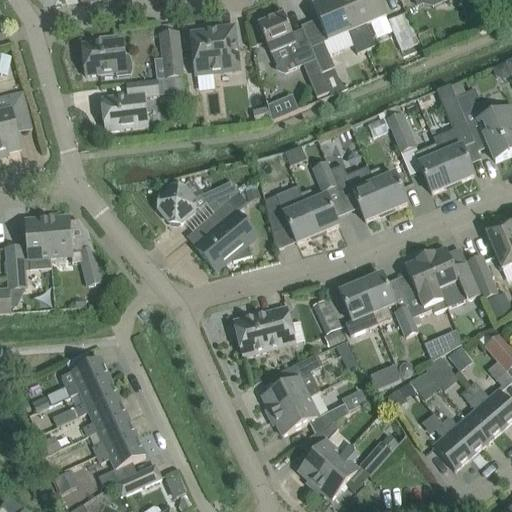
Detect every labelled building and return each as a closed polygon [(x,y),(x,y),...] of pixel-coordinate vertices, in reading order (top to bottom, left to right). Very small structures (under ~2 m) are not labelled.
[(366,53),(343,0),(327,0),(312,7),(320,25),(324,34),(328,43),(348,35),(357,57),(366,53)] [(386,19),(378,0),(343,0),(366,53),(376,49),(366,27),(386,19)] [(477,37),(477,38),(492,31),(482,7),(480,8),(467,14),(477,37)] [(291,37),(283,17),(258,27),(260,31),(257,32),(261,42),(264,40),(271,56),(277,71),(275,71),(277,74),(286,78),(289,77),(288,74),(315,63),(310,51),(306,41),(302,32),(291,37)] [(401,54),(418,47),(405,17),(388,24),(401,54)] [(196,79),(239,73),(237,50),(234,30),(207,33),(207,35),(191,37),(196,79)] [(165,81),(183,79),(178,35),(160,37),(165,81)] [(115,44),(114,39),(100,41),(100,45),(82,47),(86,79),(116,76),(116,80),(131,79),(132,73),(132,64),(129,59),(125,59),(123,43),(115,44)] [(323,45),(310,51),(315,63),(321,76),(334,71),(335,71),(323,45)] [(334,71),(321,76),(321,77),(329,96),(331,100),(347,93),(338,81),(334,71)] [(321,77),(309,82),(316,101),(329,96),(321,77)] [(106,134),(147,130),(145,110),(144,101),(159,100),(157,83),(127,86),(128,99),(102,103),(106,134)] [(462,87),(451,92),(455,100),(465,96),(462,87)] [(473,145),(467,130),(455,100),(451,92),(450,89),(437,94),(453,133),(433,141),(434,143),(436,147),(453,188),(474,179),(469,167),(466,161),(463,152),(462,150),(473,145)] [(455,100),(467,130),(478,125),(489,149),(495,165),(511,158),(511,112),(511,110),(486,120),(474,92),(465,96),(455,100)] [(0,157),(21,152),(12,115),(26,111),(22,96),(0,101),(0,157)] [(402,118),(398,110),(384,116),(384,117),(390,132),(401,157),(417,151),(403,118),(402,118)] [(431,197),(453,188),(436,147),(414,156),(424,179),(431,197)] [(323,195),(335,191),(326,168),(314,173),(323,195)] [(346,180),(342,170),(330,174),(339,196),(351,191),(352,195),(365,225),(386,216),(369,175),(367,171),(346,180)] [(383,182),(379,171),(369,175),(386,216),(408,207),(395,177),(383,182)] [(214,217),(238,198),(241,196),(232,185),(194,202),(184,190),(173,189),(159,201),(158,212),(170,226),(181,227),(195,215),(195,211),(199,212),(205,207),(214,217)] [(295,244),(296,247),(318,238),(300,197),(297,190),(277,198),(275,199),(264,204),(272,235),(288,228),(295,244)] [(315,204),(310,193),(300,197),(318,238),(339,229),(326,199),(315,204)] [(233,265),(252,260),(251,259),(244,250),(258,239),(236,214),(245,207),(238,198),(214,217),(207,223),(216,234),(196,251),(215,275),(231,262),(233,264),(233,265)] [(69,220),(47,222),(50,261),(71,260),(72,265),(82,264),(88,289),(101,286),(92,247),(78,250),(80,256),(72,257),(69,220)] [(51,272),(50,261),(47,222),(26,224),(29,263),(24,264),(23,250),(6,251),(9,292),(10,295),(27,293),(25,274),(51,272)] [(502,273),(511,268),(511,230),(510,226),(487,236),(502,273)] [(467,266),(454,271),(445,251),(434,256),(434,255),(424,259),(447,312),(472,301),(480,297),(467,266)] [(435,317),(447,312),(424,259),(415,263),(415,264),(404,269),(412,287),(400,292),(408,311),(413,321),(433,313),(435,317)] [(482,259),(467,266),(480,297),(483,303),(498,297),(497,296),(482,259)] [(378,328),(379,328),(393,322),(388,311),(395,308),(383,278),(361,287),(378,328)] [(351,339),(369,332),(378,328),(361,287),(340,296),(352,325),(346,327),(351,339)] [(0,317),(11,317),(10,295),(9,292),(0,292),(0,317)] [(485,303),(495,327),(511,319),(511,317),(503,296),(485,303)] [(325,337),(341,330),(329,303),(312,311),(325,337)] [(408,311),(394,316),(405,342),(419,336),(413,321),(408,311)] [(296,348),(286,312),(285,312),(286,316),(271,319),(270,316),(234,325),(244,361),(296,348)] [(484,350),(497,365),(506,375),(511,370),(511,348),(501,335),(493,342),(487,336),(479,343),(485,350),(484,350)] [(347,346),(337,352),(343,364),(353,359),(347,346)] [(431,365),(440,361),(433,346),(425,349),(431,365)] [(322,369),(317,358),(280,375),(287,388),(263,400),(269,412),(273,420),(320,395),(309,375),(322,369)] [(70,401),(80,396),(109,382),(100,362),(71,376),(71,377),(61,382),(66,392),(48,400),(52,409),(70,401)] [(511,384),(511,382),(506,375),(497,365),(488,374),(503,392),(511,384)] [(396,366),(372,378),(379,392),(403,380),(396,366)] [(56,430),(79,420),(89,416),(118,402),(109,382),(80,396),(85,407),(75,411),(53,421),(56,430)] [(468,391),(504,433),(511,425),(511,408),(499,394),(490,402),(475,385),(468,391)] [(487,447),(504,433),(468,391),(460,397),(475,414),(466,422),(487,447)] [(347,412),(366,403),(362,394),(343,402),(347,412)] [(317,422),(317,420),(327,414),(318,397),(320,396),(320,395),(273,420),(283,439),(309,426),(315,438),(332,428),(349,418),(344,408),(317,422)] [(83,431),(87,440),(98,435),(127,421),(118,402),(89,416),(94,426),(83,431)] [(471,461),(443,427),(434,417),(422,427),(431,438),(435,434),(443,442),(433,450),(454,475),(471,461)] [(97,458),(136,440),(127,421),(98,435),(103,446),(93,450),(97,458)] [(457,430),(450,421),(443,427),(471,461),(487,447),(466,422),(457,430)] [(332,428),(315,438),(316,439),(321,436),(328,443),(337,433),(332,428)] [(53,440),(42,445),(48,457),(59,452),(53,440)] [(116,474),(145,460),(136,440),(97,458),(101,467),(110,462),(116,474)] [(299,475),(315,489),(341,460),(326,446),(299,475)] [(369,479),(391,456),(381,447),(360,471),(369,479)] [(331,504),(358,475),(350,468),(360,457),(351,449),(341,460),(315,489),(331,504)] [(121,500),(143,490),(161,482),(155,469),(120,485),(115,487),(121,500)] [(104,493),(113,488),(115,487),(120,485),(116,474),(99,482),(104,493)] [(180,478),(168,483),(175,499),(187,494),(180,478)] [(9,499),(1,509),(5,511),(23,511),(24,511),(9,499)]
